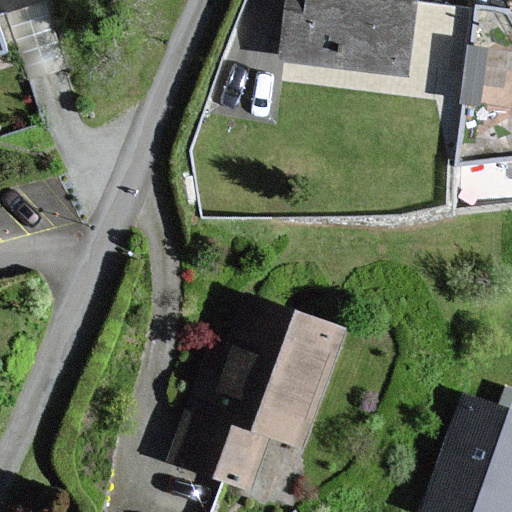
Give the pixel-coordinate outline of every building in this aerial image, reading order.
[(416,0),(294,0),(288,57),(409,71),(416,0)] [(511,156),(511,14),(509,9),(481,6),(464,163),(511,156)] [(0,11),(0,48),(11,45),(0,11)] [(343,323),(251,292),(231,351),(211,344),(173,455),(260,484),(277,436),(302,444),(343,323)] [(511,511),(511,410),(468,395),(429,508),(441,511),(511,511)]
